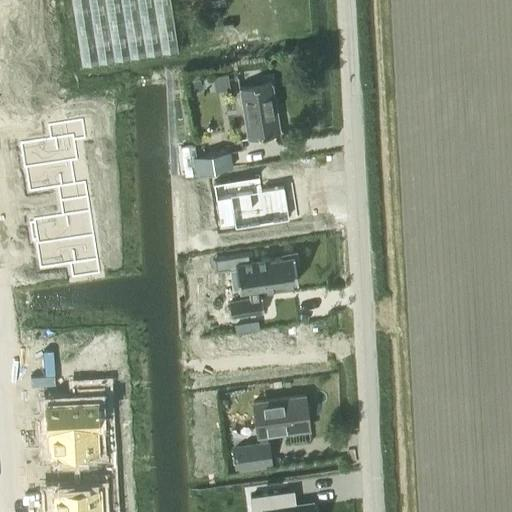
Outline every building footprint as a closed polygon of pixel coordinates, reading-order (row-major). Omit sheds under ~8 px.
[(24,0),(23,13),(52,15),(51,29),(78,30),(79,16),(70,15),(70,0),(24,0)] [(20,42),(18,67),(67,71),(69,47),(78,48),(79,33),(51,31),(50,44),(20,42)] [(14,69),(13,88),(17,88),(17,92),(46,94),(46,108),(74,110),(75,95),(66,94),(67,71),(18,67),(18,70),(14,69)] [(280,132),(272,81),(239,86),(246,137),(280,132)] [(48,133),(19,137),(23,163),(24,163),(70,155),(71,155),(67,131),(76,130),(74,115),(46,119),(48,133)] [(195,172),(232,166),(229,151),(195,157),(193,145),(181,147),(185,175),(196,173),(195,172)] [(70,155),(24,163),(28,186),(56,182),(58,195),(84,191),(82,176),(73,178),(70,155)] [(213,181),(216,197),(229,195),(234,225),(234,226),(289,218),(284,184),(260,188),(260,185),(256,186),(254,176),(259,175),(259,174),(213,181)] [(32,217),(28,218),(31,236),(35,235),(36,239),(82,232),(78,209),(87,208),(85,193),(58,198),(60,211),(32,215),(32,217)] [(36,239),(35,239),(39,265),(68,260),(70,273),(98,269),(96,254),(87,256),(83,232),(82,232),(36,239)] [(228,302),(231,317),(264,312),(261,297),(258,297),(257,289),(273,287),(273,283),(297,280),(294,262),(298,261),(296,250),(281,252),(281,256),(269,258),(269,256),(234,261),(235,267),(229,268),(232,288),(238,287),(239,292),(249,291),(250,298),(228,302)] [(76,400),(46,402),(47,426),(49,426),(95,424),(96,424),(95,401),(103,400),(102,385),(75,386),(76,400)] [(304,395),(252,402),(257,435),(258,435),(267,434),(309,428),(304,395)] [(49,428),(45,429),(46,447),(50,446),(50,451),(79,449),(80,463),(106,462),(105,446),(96,447),(95,424),(49,426),(49,428)] [(268,440),(232,445),(235,467),(271,463),(268,440)] [(52,491),(48,491),(49,509),(53,509),(53,511),(54,511),(100,510),(98,486),(108,486),(107,471),(80,472),(81,486),(52,487),(52,491)] [(288,490),(250,495),(251,511),(313,511),(312,501),(295,503),(294,501),(289,501),(288,490)]
